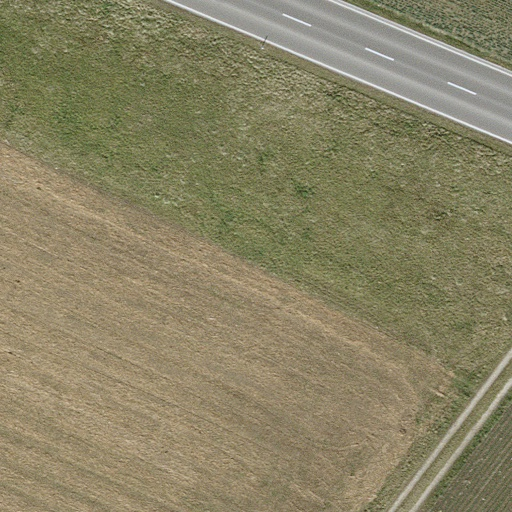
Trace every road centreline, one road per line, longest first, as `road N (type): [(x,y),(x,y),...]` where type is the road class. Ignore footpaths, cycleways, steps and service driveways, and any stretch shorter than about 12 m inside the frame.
road 1 (primary): [(511,107),(251,0)]
road 2 (track): [(418,511),(511,382)]
